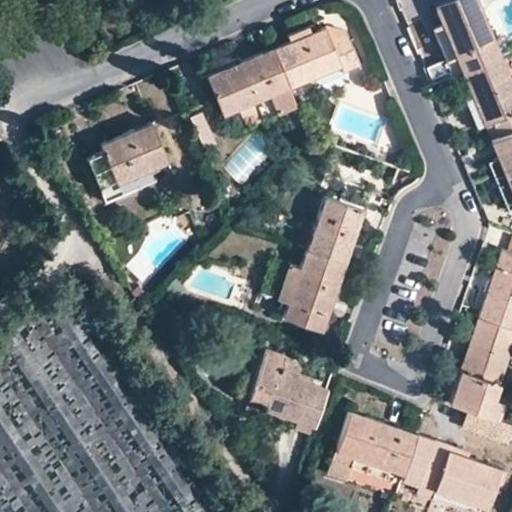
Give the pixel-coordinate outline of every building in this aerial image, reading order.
[(477,0),(444,0),(433,5),(440,23),(448,41),(454,57),(461,72),(500,55),(477,0)] [(358,63),(345,30),(328,37),(323,25),(314,29),(311,22),(285,33),(288,40),(272,46),(288,85),(339,64),(341,70),(358,63)] [(445,60),(454,57),(448,41),(440,23),(432,26),(445,60)] [(288,85),(272,46),(206,73),(222,112),(254,99),(288,85)] [(511,110),(511,83),(500,55),(461,72),(468,90),(477,110),(482,123),(490,119),(511,110)] [(295,104),(288,85),(254,99),(261,118),(282,109),(295,104)] [(474,127),(482,123),(477,110),(468,90),(460,93),(474,127)] [(303,123),(295,104),(282,109),(290,129),(303,123)] [(511,110),(490,119),(497,137),(511,129),(511,110)] [(99,141),(102,149),(116,181),(150,167),(166,160),(149,120),(99,141)] [(493,150),(497,158),(487,163),(507,211),(511,209),(511,129),(497,137),(489,140),(493,150)] [(155,179),(150,167),(116,181),(102,149),(86,155),(104,198),(155,179)] [(322,193),(304,246),(343,260),(352,233),(362,206),(322,193)] [(343,260),(304,246),(297,264),(285,299),(280,313),(320,328),(328,302),(343,260)] [(511,250),(501,247),(497,257),(477,316),(511,327),(511,250)] [(274,294),(285,299),(297,264),(287,260),(274,294)] [(148,268),(141,261),(132,270),(139,277),(148,268)] [(511,344),(511,327),(477,316),(468,341),(459,366),(500,380),(511,344)] [(315,382),(292,374),(281,371),(283,362),(280,361),(282,353),(283,352),(265,345),(247,395),(263,402),(262,407),(312,425),(325,386),(315,382)] [(298,359),(282,353),(280,361),(283,362),(281,371),(292,374),(298,359)] [(500,380),(459,366),(447,399),(467,405),(497,415),(503,399),(494,396),(500,380)] [(511,427),(511,420),(497,415),(467,405),(460,424),(507,440),(511,427)] [(348,406),(333,447),(350,453),(402,471),(416,431),(394,423),(348,406)] [(433,437),(416,431),(402,471),(400,477),(417,483),(433,437)] [(449,442),(433,437),(417,483),(414,491),(429,497),(430,495),(433,486),(447,447),(449,442)] [(350,453),(333,447),(325,471),(339,475),(340,469),(345,471),(350,453)] [(447,447),(433,486),(485,506),(499,466),(458,451),(447,447)] [(433,486),(430,495),(475,511),(483,511),(485,506),(433,486)]
